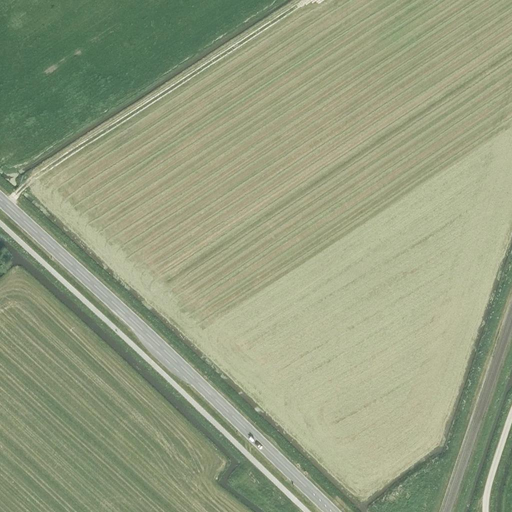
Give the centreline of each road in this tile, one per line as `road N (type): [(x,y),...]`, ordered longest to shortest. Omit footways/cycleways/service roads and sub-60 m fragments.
road 1 (primary): [(331,511),(0,199)]
road 2 (track): [(6,205),(26,184),(307,0)]
